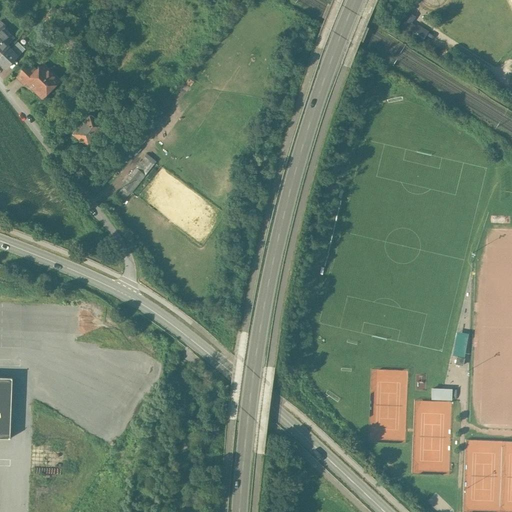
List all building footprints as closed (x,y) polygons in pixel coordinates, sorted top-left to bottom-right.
[(414,18),(408,14),(405,19),(403,17),(398,24),(404,27),(401,31),(420,44),(428,32),(418,26),(417,28),(411,24),(414,18)] [(118,23),(105,39),(113,45),(125,29),(118,23)] [(2,29),(1,28),(0,28),(0,56),(9,47),(6,45),(12,39),(2,29)] [(12,51),(9,47),(0,56),(0,63),(6,68),(23,50),(17,45),(12,51)] [(28,62),(15,75),(24,84),(26,82),(37,71),(28,62)] [(54,77),(43,65),(37,71),(26,82),(32,88),(34,86),(44,96),(54,86),(50,81),(54,77)] [(99,99),(93,94),(88,101),(93,105),(99,99)] [(93,105),(88,101),(81,109),(88,114),(89,113),(93,116),(99,109),(93,105)] [(88,114),(73,133),(89,146),(105,126),(98,121),(100,119),(97,117),(96,119),(93,116),(89,113),(88,114)] [(154,165),(145,157),(136,168),(145,175),(154,165)] [(145,175),(136,168),(121,186),(123,188),(130,194),(145,175)] [(130,194),(123,188),(116,196),(123,202),(130,194)] [(117,337),(103,337),(103,347),(116,348),(117,337)] [(464,359),(457,357),(455,364),(462,366),(464,359)] [(12,378),(0,377),(0,438),(10,438),(12,378)] [(453,387),(432,387),(432,398),(453,399),(453,387)]
